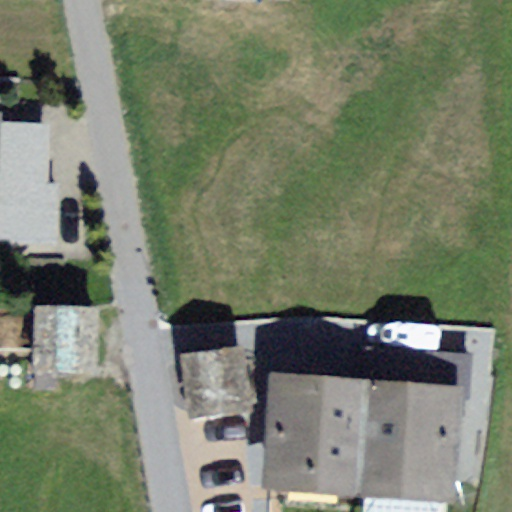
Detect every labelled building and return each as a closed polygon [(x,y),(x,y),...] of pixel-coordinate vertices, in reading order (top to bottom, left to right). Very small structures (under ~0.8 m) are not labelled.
[(28,0),(0,0),(0,34),(29,35),(28,0)] [(88,0),(89,9),(149,11),(149,0),(88,0)] [(237,0),(188,0),(187,22),(236,25),(237,0)] [(87,356),(27,356),(27,418),(87,419),(87,356)] [(238,374),(177,386),(189,446),(250,433),(238,374)] [(446,395),(360,399),(365,509),(451,505),(446,395)] [(360,399),(267,403),(271,511),(282,511),(365,509),(360,399)]
